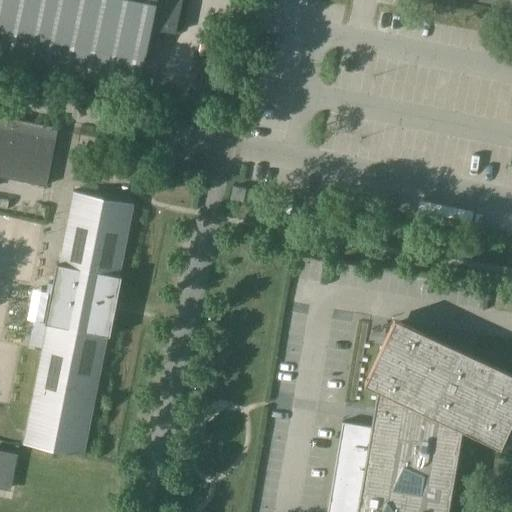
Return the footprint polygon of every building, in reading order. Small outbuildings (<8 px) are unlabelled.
[(0,0),(0,59),(18,63),(138,88),(142,69),(151,23),(175,27),(180,0),(0,0)] [(0,116),(0,175),(46,185),(57,128),(0,116)] [(73,192),(73,193),(59,265),(57,264),(56,264),(52,285),(48,284),(47,293),(50,294),(44,324),(45,324),(46,324),(47,324),(24,443),(23,443),(23,444),(84,456),(84,455),(83,455),(107,336),(109,336),(108,337),(109,337),(121,277),(120,276),(120,277),(119,277),(133,205),(133,204),(73,192)] [(446,511),(461,428),(469,432),(499,447),(511,419),(511,372),(476,356),(394,317),(364,382),(378,389),(375,404),(384,406),(385,407),(383,414),(381,413),(379,423),(381,424),(381,427),(342,421),(326,511),(446,511)] [(0,488),(10,491),(18,453),(14,453),(0,449),(0,488)]
